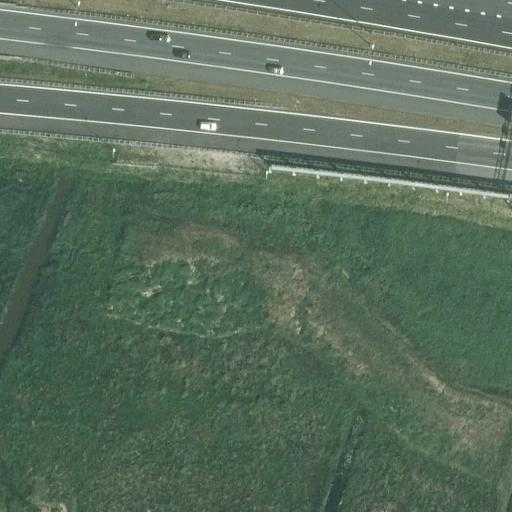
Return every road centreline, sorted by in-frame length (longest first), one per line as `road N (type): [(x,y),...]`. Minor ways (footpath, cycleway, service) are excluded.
road 1 (motorway): [(0,24),(511,98)]
road 2 (motorway): [(0,97),(333,129),(511,156)]
